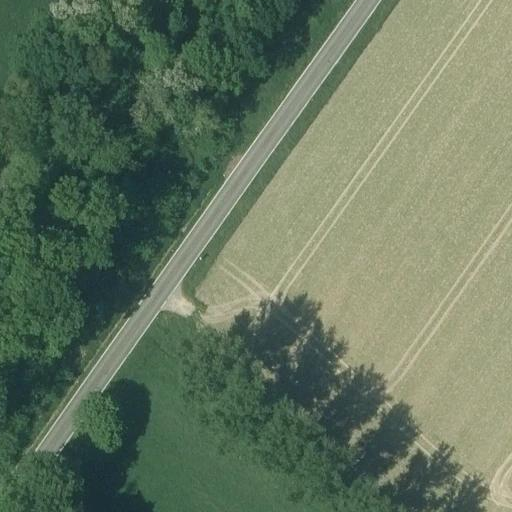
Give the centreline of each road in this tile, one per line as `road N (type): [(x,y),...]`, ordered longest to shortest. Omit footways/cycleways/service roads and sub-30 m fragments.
road 1 (secondary): [(364,0),(3,511)]
road 2 (track): [(0,126),(81,0)]
